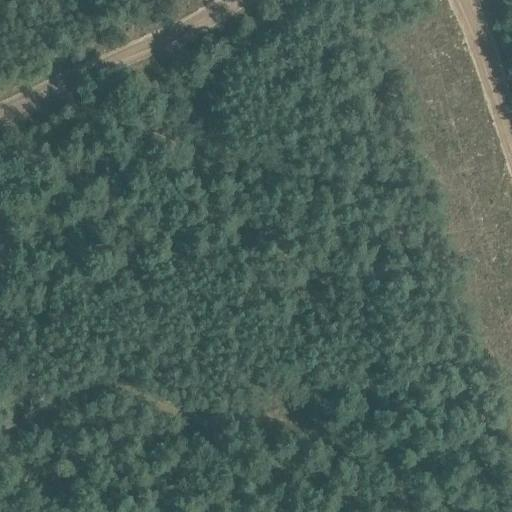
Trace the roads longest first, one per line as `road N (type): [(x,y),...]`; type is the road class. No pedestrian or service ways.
road 1 (track): [(409,511),(395,480),(338,448),(303,405),(244,419),(188,417),(142,393),(103,390),(0,428)]
road 2 (track): [(0,113),(236,0)]
road 3 (track): [(462,0),(511,141)]
